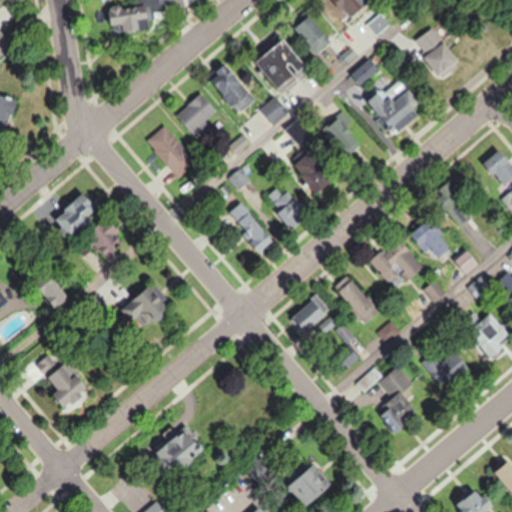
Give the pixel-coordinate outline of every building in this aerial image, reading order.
[(0,0),(0,8),(8,0),(0,0)] [(145,0),(147,12),(164,10),(163,2),(174,1),(173,0),(145,0)] [(338,0),(353,19),(374,3),(371,0),(338,0)] [(367,27),(377,38),(392,25),(382,14),(367,27)] [(318,55),(334,43),(314,16),(298,28),(318,55)] [(438,77),(461,66),(441,27),(419,38),(438,77)] [(260,64),(286,91),(312,67),(286,40),(260,64)] [(385,66),(375,55),(354,73),(363,84),(385,66)] [(237,113),(256,101),(230,63),(211,76),(237,113)] [(380,110),(402,134),(426,111),(404,88),(380,110)] [(16,99),(0,94),(0,134),(5,136),(16,99)] [(219,123),(209,96),(180,106),(189,133),(219,123)] [(263,107),(274,124),(290,112),(279,96),(263,107)] [(287,128),(298,145),(311,137),(301,119),(287,128)] [(330,127),(341,150),(355,143),(344,120),(330,127)] [(196,164),(166,124),(147,138),(177,178),(196,164)] [(511,182),(511,159),(501,148),(486,162),(508,186),(511,182)] [(308,152),(294,167),(323,196),(337,182),(308,152)] [(250,179),(240,167),(229,176),(239,189),(250,179)] [(442,190),(447,196),(443,199),(451,210),(467,197),(453,181),(442,190)] [(311,217),(295,189),(282,196),(278,190),(269,195),(289,229),(311,217)] [(511,210),(511,190),(502,199),(511,210)] [(95,220),(91,215),(100,209),(87,192),(56,216),(72,237),(95,220)] [(259,252),(273,240),(244,202),(229,213),(259,252)] [(469,213),(463,207),(459,211),(464,217),(469,213)] [(108,271),(131,259),(114,228),(106,232),(101,223),(87,231),(108,271)] [(431,233),(425,226),(417,232),(438,260),(454,248),(439,227),(431,233)] [(372,262),(396,292),(425,268),(408,247),(391,261),(384,252),(372,262)] [(457,256),(466,274),(481,267),(472,248),(457,256)] [(339,294),(369,323),(382,310),(352,280),(339,294)] [(122,303),(137,331),(171,313),(156,284),(122,303)] [(0,307),(10,300),(0,285),(0,307)] [(330,313),(316,294),(288,316),(302,335),(330,313)] [(494,359),(508,348),(504,343),(511,337),(511,333),(494,310),(470,329),(494,359)] [(396,433),(421,414),(403,390),(413,383),(399,366),(378,382),(382,386),(369,397),(396,433)] [(90,386),(61,367),(52,382),(60,387),(53,398),(74,411),(90,386)] [(511,460),(496,471),(511,492),(511,460)] [(287,482),(302,507),(331,491),(316,466),(287,482)]
